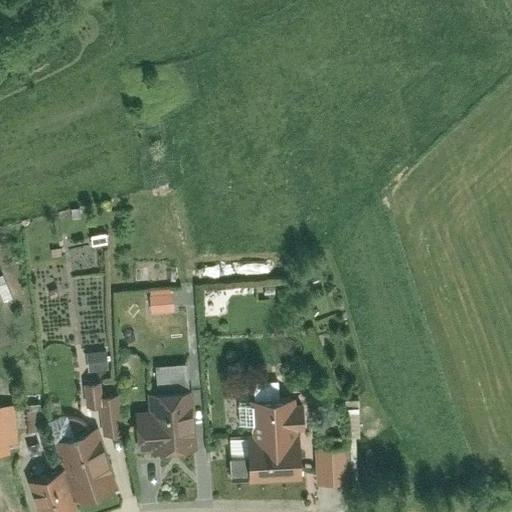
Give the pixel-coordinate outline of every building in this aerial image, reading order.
[(152,290),(153,308),(177,307),(176,288),(152,290)] [(88,349),(90,366),(109,363),(106,346),(88,349)] [(158,387),(190,385),(188,358),(157,360),(158,387)] [(88,403),(103,401),(102,393),(99,377),(84,380),(88,403)] [(139,447),(198,443),(195,385),(190,385),(158,387),(149,388),(150,405),(137,406),(139,447)] [(107,432),(126,429),(120,391),(102,393),(103,401),(107,432)] [(254,478),(304,475),(299,391),(250,394),(253,458),(254,478)] [(0,400),(0,451),(21,450),(17,399),(0,400)] [(76,495),(119,480),(99,422),(56,436),(65,463),(76,495)] [(231,452),(247,451),(246,435),(230,436),(231,452)] [(317,442),(319,479),(352,477),(350,441),(317,442)] [(76,495),(65,463),(29,474),(41,511),(56,511),(79,505),(76,495)]
